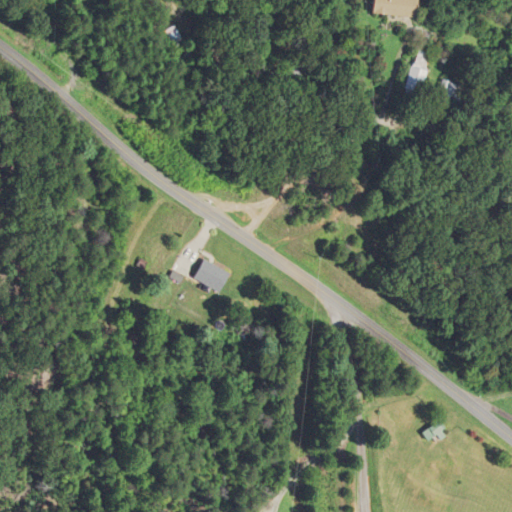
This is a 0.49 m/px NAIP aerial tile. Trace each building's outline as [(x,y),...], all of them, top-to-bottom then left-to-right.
[(415,17),(416,0),(369,0),(369,13),(415,17)] [(162,36),(174,50),(186,41),(174,26),(162,36)] [(423,97),(433,52),(416,49),(407,93),(423,97)] [(455,99),(458,85),(443,81),(439,95),(455,99)] [(229,274),(205,258),(193,277),(218,292),(229,274)] [(438,439),(436,426),(420,428),(421,440),(433,438),(433,440),(438,439)]
